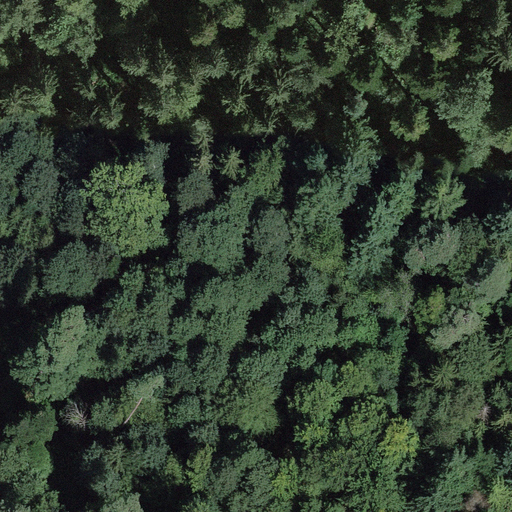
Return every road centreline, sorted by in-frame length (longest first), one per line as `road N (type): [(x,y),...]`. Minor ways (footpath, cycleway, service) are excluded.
road 1 (track): [(377,0),(270,171),(159,268),(0,381)]
road 2 (track): [(511,194),(239,511)]
